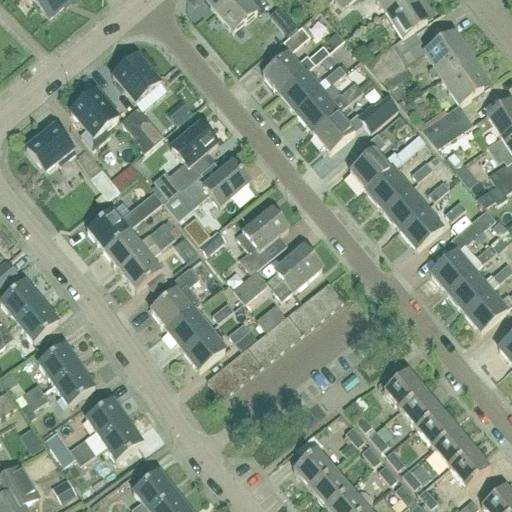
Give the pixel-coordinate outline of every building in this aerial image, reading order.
[(72,4),(76,0),(27,0),(46,22),(70,2),(72,4)] [(209,0),(203,5),(232,39),(263,13),(252,0),(209,0)] [(339,0),(337,2),(334,5),(342,14),(358,0),(339,0)] [(371,0),(384,20),(414,0),(371,0)] [(414,0),(384,20),(401,46),(432,27),(414,0)] [(288,44),(298,36),(278,12),(268,21),(288,44)] [(316,25),(306,32),(314,44),(325,37),(316,25)] [(301,33),(298,36),(288,44),(282,49),(291,59),(310,43),(301,33)] [(279,103),(304,82),(304,81),(314,73),(329,60),(344,47),(337,40),(323,52),(307,65),(305,63),(296,72),(287,61),(262,82),(279,103)] [(441,86),(471,67),(453,40),(423,59),(441,86)] [(372,79),(397,63),(390,52),(366,67),(364,62),(360,65),(361,67),(363,69),(372,79)] [(135,111),(160,90),(136,62),(111,83),(135,111)] [(397,63),(372,79),(387,97),(410,82),(397,63)] [(441,86),(459,112),(488,94),(471,67),(441,86)] [(345,80),(339,72),(324,85),(323,85),(330,93),(345,80)] [(252,75),(238,85),(251,103),(265,93),(252,75)] [(313,142),(337,120),(347,112),(362,99),(373,89),(366,81),(356,88),(358,90),(341,104),(339,103),(329,110),(320,100),(295,122),(313,142)] [(314,93),(304,82),(279,103),(295,122),(320,100),(314,93)] [(93,147),(118,125),(95,98),(69,119),(93,147)] [(492,132),(500,145),(511,136),(511,109),(511,107),(476,129),(482,138),(492,132)] [(337,120),(313,142),(330,162),(355,141),(354,140),(364,132),(370,140),(397,117),(389,108),(378,118),(372,111),(358,123),(356,121),(346,130),(337,120)] [(184,113),(168,126),(175,135),(191,122),(184,113)] [(459,113),(422,138),(428,147),(466,122),(459,113)] [(130,122),(155,151),(164,144),(138,114),(130,122)] [(143,161),(155,151),(130,122),(121,129),(142,153),(139,156),(143,161)] [(466,122),(428,147),(436,157),(473,132),(466,122)] [(192,172),(217,152),(199,131),(171,155),(185,172),(170,184),(181,197),(200,181),(192,172)] [(60,172),(76,160),(74,156),(55,133),(27,156),(46,180),(58,170),(60,172)] [(488,182),(495,193),(511,182),(511,170),(510,168),(511,167),(511,136),(500,145),(501,147),(486,154),(498,172),(504,169),(506,171),(488,182)] [(366,199),(391,177),(415,157),(416,157),(424,150),(418,142),(409,149),(410,150),(396,162),(394,159),(383,168),(376,160),(385,152),(376,141),(353,161),(360,169),(349,179),(366,199)] [(102,177),(87,157),(77,165),(102,200),(95,205),(103,212),(109,207),(120,199),(117,195),(111,187),(103,177),(102,177)] [(461,170),(453,160),(445,167),(453,177),(461,170)] [(169,208),(168,207),(163,211),(177,228),(210,201),(221,214),(250,190),(232,169),(207,190),(200,181),(181,197),(169,208)] [(409,186),(416,193),(431,181),(425,173),(409,186)] [(382,219),(408,197),(391,177),(366,199),(382,219)] [(122,179),(111,187),(117,195),(128,187),(122,179)] [(495,193),(476,205),(485,215),(494,209),(496,212),(507,206),(504,201),(511,196),(511,182),(495,193)] [(434,209),(449,195),(442,188),(427,201),(434,209)] [(399,238),(425,217),(408,197),(382,219),(399,238)] [(103,259),(130,237),(138,230),(154,218),(163,210),(154,199),(121,226),(114,217),(87,238),(103,259)] [(463,213),(458,207),(444,219),(449,225),(463,213)] [(252,282),(256,278),(271,265),(263,256),(288,235),(271,215),(236,245),(248,260),(240,267),(251,281),(252,282)] [(486,216),(450,246),(460,257),(495,227),(486,216)] [(425,217),(399,238),(416,258),(441,236),(425,217)] [(155,250),(174,235),(168,227),(164,231),(162,230),(148,241),(155,250)] [(490,252),(497,259),(511,245),(511,243),(499,228),(492,234),(500,244),(490,252)] [(179,242),(174,235),(155,250),(119,278),(135,299),(162,278),(151,264),(179,242)] [(103,259),(119,278),(155,250),(148,241),(139,248),(130,237),(103,259)] [(206,265),(206,264),(225,248),(216,237),(197,253),(206,265)] [(473,280),(497,260),(497,259),(490,252),(476,263),(465,271),(455,260),(430,281),(447,301),(472,280),(473,280),(474,281),(473,280)] [(265,290),(282,309),(322,276),(304,254),(274,278),(277,281),(265,290)] [(0,294),(17,279),(7,268),(0,274),(0,294)] [(472,280),(447,301),(464,321),(489,299),(511,280),(511,277),(507,271),(492,284),(492,282),(481,290),(474,281),(473,280),(472,280)] [(151,318),(167,338),(193,317),(201,311),(190,297),(201,289),(189,274),(158,298),(157,312),(151,318)] [(231,297),(243,312),(266,293),(255,279),(252,282),(251,281),(231,297)] [(0,311),(16,331),(42,309),(26,290),(0,311)] [(319,299),(333,317),(343,309),(329,291),(319,299)] [(308,307),(323,325),(333,317),(319,299),(308,307)] [(489,299),(464,321),(480,341),(506,319),(511,313),(511,301),(509,303),(507,301),(497,309),(489,299)] [(298,315),(313,333),(323,325),(308,307),(298,315)] [(42,309),(16,331),(33,351),(59,329),(42,309)] [(218,330),(233,318),(227,310),(211,322),(218,330)] [(298,315),(288,323),(303,341),(313,333),(298,315)] [(183,358),(209,337),(193,317),(167,338),(183,358)] [(293,349),(303,341),(288,323),(278,331),(293,349)] [(230,340),(227,343),(233,350),(249,338),(243,330),(230,340)] [(282,358),(293,349),(278,331),(268,339),(282,358)] [(209,337),(183,358),(199,378),(225,358),(209,337)] [(8,338),(0,344),(0,356),(14,344),(8,338)] [(258,348),(272,366),(282,358),(268,339),(258,348)] [(511,373),(511,342),(497,356),(511,373)] [(262,374),(272,366),(258,348),(257,348),(248,356),(262,374)] [(53,393),(80,375),(65,353),(38,371),(53,393)] [(248,356),(241,361),(237,364),(252,382),(262,374),(248,356)] [(237,364),(227,372),(242,390),(252,382),(237,364)] [(217,380),(232,398),(242,390),(227,372),(217,380)] [(94,396),(80,375),(53,393),(68,414),(94,396)] [(399,416),(423,397),(407,377),(383,397),(399,416)] [(221,406),(232,398),(217,380),(207,388),(221,406)] [(42,400),(41,399),(36,392),(20,403),(25,411),(26,411),(42,400)] [(423,397),(399,416),(416,436),(439,416),(423,397)] [(0,452),(3,451),(0,446),(0,425),(14,418),(4,400),(0,402),(0,452)] [(47,408),(42,400),(26,411),(25,411),(20,414),(29,428),(36,423),(33,418),(47,408)] [(100,448),(127,429),(112,408),(85,427),(100,448)] [(432,455),(456,435),(439,416),(416,436),(432,455)] [(364,440),(372,433),(359,419),(352,425),(364,440)] [(127,429),(100,448),(115,469),(142,451),(127,429)] [(357,455),(365,449),(352,434),(344,440),(357,455)] [(449,475),(472,455),(456,435),(432,455),(449,475)] [(381,459),(389,453),(376,438),(368,444),(381,459)] [(74,465),(69,457),(56,439),(45,446),(63,472),(74,465)] [(74,465),(89,455),(84,447),(69,457),(74,465)] [(373,474),(381,468),(368,453),(361,459),(373,474)] [(74,465),(79,473),(95,463),(89,455),(74,465)] [(465,494),(475,486),(489,474),(472,455),(449,475),(465,494)] [(309,496),(332,476),(315,456),(292,476),(309,496)] [(398,478),(405,472),(392,457),(385,463),(398,478)] [(431,483),(420,471),(410,478),(409,476),(401,483),(414,497),(431,483)] [(25,511),(40,505),(22,472),(18,474),(0,483),(0,511),(25,511)] [(390,493),(398,487),(385,473),(377,479),(390,493)] [(323,511),(329,511),(349,495),(332,476),(309,496),(323,511)] [(158,511),(175,499),(159,479),(133,499),(140,508),(135,511),(158,511)] [(90,511),(127,511),(135,508),(125,491),(90,511)] [(406,511),(414,506),(401,491),(393,498),(406,511),(405,511),(406,511)] [(511,511),(511,501),(504,493),(481,511),(511,511)] [(363,511),(349,495),(329,511),(363,511)] [(426,511),(435,511),(438,510),(425,495),(417,501),(423,508),(426,511)] [(184,511),(175,499),(158,511),(184,511)]
